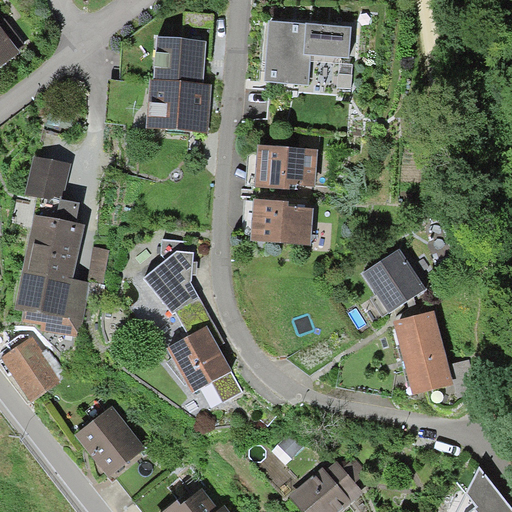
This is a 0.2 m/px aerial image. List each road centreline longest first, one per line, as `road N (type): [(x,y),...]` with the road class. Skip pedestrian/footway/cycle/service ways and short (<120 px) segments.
road 1 (residential): [(242,0),(220,247),(229,308),(249,346),(277,377),(335,404),(473,432),(511,477)]
road 2 (track): [(424,0),(444,120),(470,208),(509,265)]
road 3 (residential): [(0,379),(99,511)]
